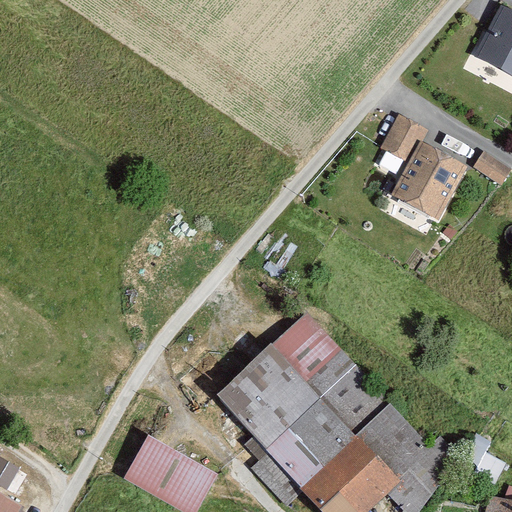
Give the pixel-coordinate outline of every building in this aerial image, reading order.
[(511,0),(505,0),(483,45),(511,58),(511,0)] [(443,124),(405,105),(388,139),(422,156),(404,192),(451,215),(477,163),(511,179),(511,154),(489,143),(482,157),(437,135),(443,124)] [(473,455),(322,309),(283,348),(241,392),(297,446),(280,462),(331,511),(372,511),(408,476),(431,498),(473,455)] [(193,511),(215,476),(152,438),(128,479),(184,511),(193,511)] [(0,511),(26,511),(37,493),(24,486),(35,466),(6,449),(0,459),(0,511)] [(476,470),(496,481),(507,462),(486,451),(476,470)] [(511,511),(511,501),(489,497),(485,511),(511,511)]
